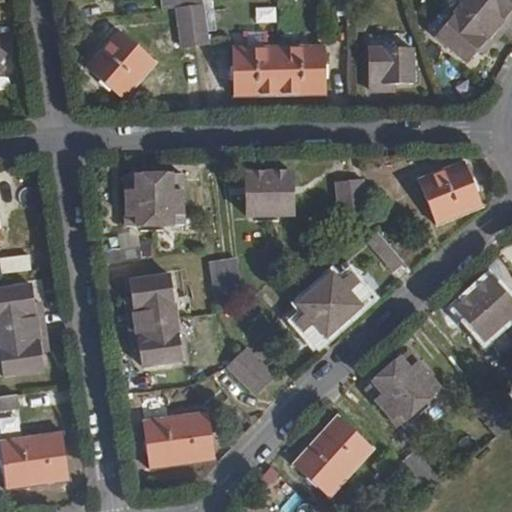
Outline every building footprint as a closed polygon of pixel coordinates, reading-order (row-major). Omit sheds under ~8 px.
[(511,0),(467,0),(465,3),(502,34),(511,23),(511,12),(511,10),(511,0)] [(502,34),(465,3),(437,37),(468,62),(479,49),(486,54),(502,34)] [(168,15),(191,11),(191,6),(167,9),(168,15)] [(256,6),(255,21),(275,21),(275,7),(256,6)] [(118,32),(88,68),(124,99),(154,64),(118,32)] [(410,46),(371,46),(371,90),(391,90),(391,81),(411,81),(410,46)] [(278,48),(279,95),(325,93),(324,47),(278,48)] [(235,96),(279,95),(278,48),(234,49),(235,96)] [(0,91),(8,81),(4,78),(13,64),(0,54),(0,91)] [(465,163),(419,180),(436,225),(482,207),(465,163)] [(271,216),(271,172),(247,173),(247,216),(271,216)] [(292,172),(271,172),(271,216),(292,216),(292,172)] [(126,225),(156,226),(156,175),(135,175),(135,178),(125,178),(126,225)] [(156,175),(156,226),(181,226),(181,178),(171,178),(171,175),(156,175)] [(338,179),(340,221),(343,221),(343,224),(370,222),(370,220),(366,220),(364,178),(338,179)] [(391,273),(403,264),(378,231),(366,241),(391,273)] [(100,253),(102,267),(143,261),(140,248),(100,253)] [(211,263),(216,302),(243,298),(238,259),(211,263)] [(316,289),(346,322),(361,308),(359,306),(367,299),(345,275),(338,282),(332,276),(316,289)] [(176,316),(171,280),(133,284),(135,302),(128,303),(130,324),(176,316)] [(472,294),(502,326),(511,317),(511,306),(487,280),(472,294)] [(0,332),(45,325),(41,301),(33,302),(30,285),(0,289),(0,332)] [(328,338),(346,322),(316,289),(298,305),(304,312),(296,318),(319,343),(326,337),(328,338)] [(486,342),(502,326),(472,294),(456,310),(486,342)] [(433,317),(447,335),(465,321),(451,304),(433,317)] [(130,324),(134,353),(142,352),(144,369),(183,363),(176,316),(130,324)] [(48,352),(45,325),(0,332),(0,334),(5,374),(41,369),(39,354),(48,352)] [(237,357),(265,385),(274,375),(246,348),(237,357)] [(389,373),(420,408),(440,390),(409,354),(389,373)] [(237,357),(228,369),(256,395),(265,385),(237,357)] [(400,426),(420,408),(389,373),(368,392),(400,426)] [(507,428),(511,424),(511,413),(492,388),(481,397),(507,428)] [(17,394),(0,395),(0,412),(19,410),(17,394)] [(496,437),(507,428),(481,397),(471,405),(496,437)] [(209,414),(146,423),(151,469),(215,461),(209,414)] [(18,415),(0,416),(0,431),(18,431),(18,415)] [(338,418),(294,465),(328,497),(372,450),(338,418)] [(62,432),(0,439),(0,453),(5,489),(69,479),(62,432)] [(432,492),(439,486),(413,455),(406,461),(432,492)] [(418,504),(432,492),(406,461),(393,472),(418,504)]
